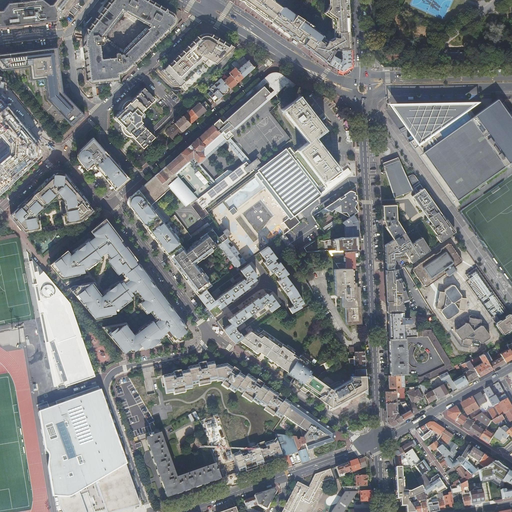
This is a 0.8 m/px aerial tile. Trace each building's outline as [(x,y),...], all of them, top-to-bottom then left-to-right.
[(0,0),(0,27),(57,21),(57,20),(59,19),(60,19),(61,19),(62,18),(64,17),(65,16),(77,0),(56,0),(52,5),(49,5),(49,3),(45,0),(34,0),(35,0),(32,0),(31,0),(28,0),(28,1),(22,1),(21,0),(20,0),(12,1),(12,3),(10,3),(10,1),(7,1),(2,8),(3,11),(0,10),(0,0)] [(87,80),(87,81),(91,84),(92,84),(118,80),(118,81),(119,81),(118,75),(119,75),(122,74),(125,73),(128,72),(134,65),(135,65),(136,65),(135,64),(164,37),(169,32),(169,33),(170,32),(170,31),(175,27),(176,26),(176,24),(177,23),(177,21),(177,20),(177,18),(176,17),(176,16),(175,15),(174,14),(167,10),(167,9),(166,9),(149,0),(110,0),(88,29),(87,28),(87,29),(87,30),(85,33),(84,36),(83,38),(83,41),(83,43),(83,45),(83,46),(83,47),(87,79),(87,80)] [(242,0),(242,1),(244,2),(249,6),(254,9),(255,10),(264,0),(242,0)] [(264,0),(255,10),(270,21),(281,7),(280,8),(276,5),(276,4),(273,2),(274,1),(273,1),(273,2),(270,0),(264,0)] [(334,28),(334,33),(349,32),(348,14),(348,11),(347,0),(329,0),(330,1),(330,4),(331,4),(329,7),(324,13),(331,18),(333,20),(334,28)] [(411,0),(409,6),(445,20),(452,0),(411,0)] [(282,7),(281,7),(270,21),(273,23),(296,40),(296,39),(297,40),(302,43),(303,44),(302,45),(303,45),(304,44),(311,50),(310,51),(311,51),(323,35),(324,34),(313,27),(312,28),(309,26),(310,25),(286,7),(285,9),(282,7)] [(198,37),(197,36),(197,37),(164,70),(163,69),(163,70),(175,83),(181,89),(184,92),(181,94),(184,96),(186,94),(232,50),(234,47),(230,45),(231,45),(230,45),(213,35),(212,34),(212,35),(209,34),(207,33),(206,33),(203,34),(202,34),(200,35),(199,36),(198,37)] [(311,51),(328,63),(332,56),(335,51),(329,41),(328,41),(324,38),(324,36),(323,35),(311,51)] [(338,51),(350,50),(349,37),(347,37),(347,38),(340,38),(339,39),(336,38),(336,37),(334,37),(334,38),(333,40),(330,41),(329,41),(335,51),(338,51)] [(32,93),(34,98),(38,104),(63,135),(84,115),(68,98),(61,83),(59,62),(56,63),(54,50),(41,51),(41,49),(9,53),(11,69),(13,69),(13,71),(15,73),(18,78),(23,82),(24,83),(27,86),(28,87),(29,88),(30,90),(32,93)] [(350,66),(350,50),(338,51),(338,56),(338,57),(339,58),(340,58),(341,58),(341,60),(340,60),(332,56),(328,63),(336,68),(342,71),(346,68),(348,67),(350,66)] [(448,53),(448,60),(454,60),(459,60),(465,60),(465,57),(465,52),(458,52),(458,51),(457,51),(457,52),(456,52),(456,53),(448,53)] [(231,64),(243,77),(250,71),(253,68),(247,61),(246,59),(242,63),(243,65),(240,67),(234,61),(231,64)] [(225,69),(230,75),(237,82),(243,77),(231,64),(229,66),(232,69),(230,71),(227,68),(225,69)] [(273,72),(270,73),(260,82),(222,115),(207,128),(182,151),(189,159),(193,156),(201,164),(227,141),(230,138),(234,135),(230,131),(270,98),(272,96),(293,82),(281,72),(277,71),(273,72)] [(230,75),(223,81),(230,88),(235,84),(237,82),(230,75)] [(230,88),(223,81),(220,78),(217,81),(218,81),(213,85),(220,93),(222,95),(223,95),(226,92),(229,89),(230,88)] [(220,93),(211,83),(210,85),(208,87),(209,88),(209,89),(210,91),(212,93),(209,96),(212,100),(214,102),(219,98),(222,95),(220,93)] [(294,86),(292,83),(284,89),(287,92),(288,91),(289,92),(293,88),(292,87),(294,86)] [(146,145),(146,144),(147,145),(148,145),(149,145),(150,144),(151,143),(151,141),(150,140),(151,141),(154,137),(149,132),(141,123),(142,122),(140,120),(140,116),(142,114),(141,113),(155,100),(152,96),(152,97),(151,95),(149,94),(148,92),(147,92),(147,91),(144,88),(131,100),(130,100),(127,101),(126,102),(125,103),(124,103),(123,105),(122,106),(122,109),(122,110),(114,117),(115,118),(114,119),(121,126),(121,127),(122,131),(125,133),(126,134),(127,135),(129,136),(131,136),(143,149),(146,145)] [(300,98),(290,106),(283,110),(298,130),(300,132),(308,142),(297,151),(323,182),(338,168),(324,150),(314,138),(324,129),(300,98)] [(409,141),(408,142),(415,152),(455,207),(459,204),(456,201),(477,187),(479,190),(478,188),(486,183),(487,185),(487,184),(484,181),(508,164),(511,168),(511,166),(511,120),(501,105),(497,99),(474,116),(470,111),(464,102),(456,108),(453,105),(424,125),(413,133),(407,138),(409,141)] [(0,194),(14,181),(12,179),(33,161),(32,159),(33,158),(34,157),(35,156),(35,155),(36,153),(37,153),(38,152),(38,151),(38,150),(37,149),(36,149),(36,147),(35,145),(34,143),(33,143),(33,142),(35,140),(27,131),(22,135),(18,130),(23,125),(22,124),(17,129),(13,123),(18,119),(15,116),(13,117),(12,115),(14,114),(13,113),(11,114),(10,113),(11,112),(2,100),(0,102),(0,194)] [(206,110),(201,104),(199,102),(192,108),(189,104),(188,106),(191,109),(198,117),(204,112),(206,110)] [(204,102),(201,104),(206,110),(209,107),(204,102)] [(392,104),(413,133),(424,125),(453,105),(456,108),(464,102),(392,104)] [(195,119),(198,117),(191,109),(183,116),(190,124),(195,119)] [(187,126),(190,124),(183,116),(182,116),(174,123),(181,131),(187,126)] [(22,124),(18,119),(13,123),(17,129),(22,124)] [(175,137),(181,131),(174,123),(172,121),(171,122),(173,125),(165,131),(172,139),(175,137)] [(27,131),(23,125),(18,130),(22,135),(27,131)] [(160,138),(158,135),(155,137),(164,147),(168,144),(162,137),(160,138)] [(111,183),(116,189),(128,178),(92,138),(79,151),(79,160),(86,169),(90,165),(94,162),(99,169),(111,183)] [(230,138),(227,141),(230,143),(246,162),(248,165),(251,162),(230,138)] [(230,143),(228,145),(243,164),(246,162),(230,143)] [(323,182),(297,151),(294,153),(290,147),(286,148),(258,169),(259,170),(294,216),(302,210),(302,209),(328,188),(324,184),(323,182)] [(178,173),(191,162),(189,159),(182,151),(156,175),(141,189),(152,204),(170,188),(186,206),(196,200),(198,198),(178,173)] [(260,162),(257,158),(251,162),(248,165),(252,169),(260,162)] [(34,162),(33,161),(12,179),(14,181),(34,162)] [(398,161),(383,166),(388,181),(392,196),(411,189),(410,188),(410,189),(409,187),(411,186),(412,187),(418,183),(413,176),(411,176),(406,178),(398,161)] [(248,165),(246,162),(243,164),(198,198),(196,200),(204,210),(253,170),(252,169),(248,165)] [(324,184),(328,188),(351,172),(348,168),(324,184)] [(259,171),(259,170),(206,211),(207,212),(214,221),(227,238),(230,242),(233,246),(239,254),(242,257),(245,262),(246,261),(299,222),(297,219),(295,217),(294,216),(259,171)] [(72,185),(63,174),(59,174),(54,174),(12,213),(11,215),(15,220),(25,232),(42,228),(40,219),(38,219),(38,216),(39,216),(39,214),(51,203),(57,201),(57,200),(60,199),(60,201),(62,211),(64,210),(65,214),(63,214),(65,224),(80,221),(93,210),(82,197),(78,192),(72,185)] [(417,193),(411,197),(427,218),(438,211),(436,208),(422,188),(419,185),(414,188),(417,193)] [(142,192),(141,189),(129,198),(128,205),(134,213),(147,229),(155,240),(158,243),(162,249),(167,256),(192,238),(190,236),(175,215),(170,219),(167,221),(162,215),(158,211),(157,210),(152,204),(142,192)] [(351,216),(357,212),(357,204),(357,202),(355,201),(357,200),(356,196),(354,194),(352,195),(350,194),(350,193),(350,192),(349,192),(342,196),(324,208),(330,212),(333,210),(339,206),(340,213),(349,218),(351,216)] [(324,208),(334,200),(331,195),(320,202),(324,208)] [(382,221),(383,221),(384,224),(385,227),(384,227),(393,240),(404,233),(396,220),(395,205),(382,206),(382,221)] [(438,211),(427,218),(431,224),(429,226),(441,242),(455,232),(442,215),(442,216),(438,211)] [(353,237),(358,237),(358,229),(358,220),(357,220),(355,218),(356,218),(358,217),(357,212),(351,216),(349,218),(342,222),(344,225),(345,237),(346,237),(353,237)] [(108,225),(104,220),(94,228),(96,231),(94,232),(97,236),(95,237),(90,241),(89,242),(88,241),(85,242),(83,245),(84,246),(80,248),(79,247),(76,249),(74,251),(75,252),(73,254),(72,254),(69,256),(67,253),(64,256),(63,255),(53,263),(56,268),(55,268),(55,269),(60,275),(61,275),(63,277),(66,276),(69,275),(70,275),(69,274),(76,273),(76,274),(79,273),(85,272),(84,270),(84,269),(83,268),(85,267),(86,268),(89,266),(92,264),(91,263),(94,260),(95,261),(100,257),(99,256),(105,252),(106,251),(107,252),(121,241),(108,224),(108,225)] [(227,238),(214,221),(209,225),(197,233),(193,237),(192,238),(167,256),(170,259),(171,259),(175,264),(174,265),(176,267),(177,266),(180,269),(178,270),(183,277),(184,278),(187,282),(189,281),(192,284),(199,278),(203,275),(202,274),(204,273),(202,274),(199,269),(195,264),(195,263),(194,263),(194,262),(195,262),(198,260),(199,261),(202,258),(206,254),(212,250),(218,246),(219,245),(227,238)] [(209,225),(207,223),(190,236),(192,238),(193,237),(192,236),(196,232),(197,233),(209,225)] [(389,242),(399,260),(406,260),(408,259),(411,263),(429,250),(417,231),(406,237),(404,233),(393,240),(389,242)] [(346,250),(354,249),(359,249),(358,237),(353,237),(346,237),(345,237),(342,237),(338,239),(338,238),(334,240),(335,246),(335,250),(345,250),(346,250)] [(230,242),(227,238),(219,245),(237,268),(243,263),(245,262),(242,257),(240,259),(237,255),(239,254),(233,246),(231,248),(228,244),(230,242)] [(125,246),(121,241),(107,252),(111,257),(125,246)] [(393,260),(399,260),(389,242),(384,246),(385,263),(386,263),(386,265),(386,268),(387,268),(388,268),(389,268),(390,268),(391,268),(392,267),(393,266),(393,265),(393,264),(393,263),(393,260)] [(414,268),(413,271),(424,286),(427,287),(446,273),(448,275),(448,276),(449,276),(456,271),(456,270),(454,267),(461,262),(462,260),(451,244),(448,244),(441,249),(441,251),(437,254),(434,254),(414,268)] [(237,268),(219,245),(218,246),(235,268),(237,268)] [(132,256),(125,246),(111,257),(110,258),(108,259),(113,265),(118,272),(119,273),(121,272),(122,271),(124,274),(125,273),(138,263),(133,255),(132,256)] [(268,247),(259,252),(263,258),(262,259),(264,262),(263,263),(271,273),(272,273),(274,276),(276,275),(278,279),(278,280),(276,281),(281,287),(279,288),(282,292),(284,291),(287,296),(290,301),(289,302),(291,306),(288,308),(291,313),(301,307),(300,305),(303,303),(295,290),(285,276),(287,274),(279,262),(278,263),(275,259),(276,258),(268,247)] [(352,268),(355,268),(354,252),(345,253),(345,256),(344,256),(344,258),(345,258),(345,261),(344,261),(344,263),(345,263),(345,264),(343,264),(343,263),(336,264),(339,269),(352,268)] [(37,283),(34,284),(55,387),(58,386),(59,390),(68,387),(68,386),(95,377),(94,374),(95,374),(70,303),(46,274),(45,276),(42,272),(43,271),(32,257),(37,283)] [(246,261),(245,262),(243,263),(237,268),(235,268),(234,269),(235,271),(236,271),(247,263),(246,261)] [(141,267),(138,263),(125,273),(127,276),(127,280),(123,282),(132,293),(132,294),(133,295),(134,296),(137,293),(139,292),(143,297),(140,298),(142,301),(140,303),(147,312),(150,311),(152,313),(154,311),(158,317),(158,321),(155,323),(153,320),(147,325),(146,324),(138,330),(139,331),(134,335),(128,327),(125,324),(107,327),(106,329),(124,351),(127,350),(129,349),(130,350),(135,349),(137,347),(137,348),(140,346),(141,348),(150,346),(153,343),(154,345),(158,344),(160,343),(159,341),(162,338),(161,337),(167,333),(169,336),(168,337),(171,341),(175,341),(177,339),(178,340),(182,339),(187,327),(180,318),(163,295),(152,280),(141,267)] [(207,292),(205,289),(197,295),(204,305),(211,314),(214,318),(222,312),(220,309),(230,301),(231,302),(232,301),(232,300),(249,287),(248,286),(256,280),(255,278),(257,276),(248,265),(240,270),(244,277),(242,278),(243,279),(237,284),(236,282),(233,284),(234,286),(223,294),(221,293),(219,295),(220,296),(214,301),(212,298),(213,297),(211,294),(210,294),(208,291),(207,292)] [(352,283),(352,268),(339,269),(334,270),(335,295),(341,295),(342,307),(344,307),(345,324),(361,324),(359,287),(355,287),(355,283),(352,283)] [(504,310),(476,268),(465,275),(493,317),(504,310)] [(235,271),(234,269),(220,279),(209,286),(210,288),(213,285),(214,286),(232,273),(235,271)] [(385,272),(386,287),(403,286),(400,278),(398,279),(397,270),(385,270),(385,272)] [(194,288),(192,289),(195,292),(197,295),(205,289),(209,286),(220,279),(215,272),(207,277),(199,283),(197,285),(194,288)] [(207,277),(204,273),(202,274),(203,275),(199,278),(192,284),(194,288),(197,285),(199,283),(207,277)] [(123,282),(120,284),(119,282),(119,281),(113,285),(114,287),(111,289),(110,288),(107,290),(105,292),(106,293),(102,296),(101,295),(97,289),(97,288),(95,286),(93,282),(86,284),(86,285),(82,286),(82,285),(81,285),(77,286),(74,286),(73,288),(78,294),(77,295),(79,297),(84,303),(88,308),(93,314),(94,315),(95,315),(97,317),(100,316),(102,316),(102,314),(107,313),(107,315),(111,314),(115,313),(115,310),(114,309),(117,307),(117,308),(120,306),(122,304),(122,303),(125,301),(126,302),(131,298),(130,297),(129,296),(132,294),(132,293),(123,282)] [(74,286),(77,286),(77,285),(72,286),(69,288),(78,298),(79,297),(77,295),(78,294),(73,288),(74,286)] [(444,308),(441,309),(441,312),(446,319),(448,319),(458,312),(458,310),(458,309),(454,302),(460,298),(461,296),(454,286),(451,285),(444,290),(444,293),(446,295),(444,308)] [(386,296),(386,300),(408,299),(407,297),(406,297),(405,293),(403,286),(386,287),(386,296)] [(446,295),(444,293),(439,292),(436,309),(441,309),(444,308),(446,295)] [(225,316),(217,322),(229,338),(235,344),(236,343),(243,337),(239,333),(238,333),(240,332),(238,329),(236,330),(234,327),(237,325),(237,326),(240,324),(241,325),(244,323),(243,321),(254,313),(255,314),(258,312),(257,311),(263,306),(264,307),(266,305),(270,312),(279,305),(270,294),(268,295),(266,293),(258,299),(257,298),(228,319),(225,316)] [(458,309),(458,310),(464,311),(466,299),(460,298),(454,302),(458,309)] [(387,307),(387,313),(402,312),(403,312),(403,307),(402,304),(402,303),(408,300),(408,299),(386,300),(387,307)] [(147,312),(140,303),(139,304),(146,313),(147,312)] [(279,305),(271,312),(272,315),(280,309),(279,305)] [(286,318),(289,316),(284,307),(281,309),(286,318)] [(388,328),(388,339),(403,338),(403,327),(403,323),(410,323),(410,318),(407,319),(407,318),(403,318),(402,315),(402,312),(387,313),(388,328)] [(511,319),(509,315),(496,324),(503,335),(507,332),(507,333),(511,329),(511,319)] [(467,318),(466,324),(471,331),(478,326),(479,326),(480,320),(467,318)] [(129,326),(126,322),(102,327),(124,353),(132,351),(136,350),(135,349),(130,350),(129,349),(127,350),(124,351),(106,329),(107,327),(125,324),(128,327),(129,326)] [(453,331),(453,333),(458,340),(460,340),(462,339),(476,341),(477,343),(479,343),(480,344),(487,339),(487,336),(480,327),(479,326),(478,326),(471,331),(466,324),(463,324),(453,331)] [(245,331),(247,334),(252,331),(254,329),(253,327),(251,325),(245,330),(246,330),(245,331)] [(421,377),(417,377),(419,385),(422,383),(427,381),(438,376),(446,372),(454,368),(453,367),(431,329),(415,330),(416,336),(421,336),(422,337),(427,337),(444,366),(421,377)] [(243,337),(236,343),(237,343),(241,345),(247,349),(250,352),(251,352),(252,351),(255,353),(257,350),(260,353),(268,359),(271,361),(275,363),(277,361),(281,364),(291,351),(282,345),(263,331),(258,335),(252,331),(247,334),(243,337)] [(389,366),(390,376),(404,375),(408,375),(408,373),(407,373),(405,340),(405,338),(403,338),(388,339),(388,341),(388,342),(389,366)] [(462,339),(460,340),(460,345),(478,348),(479,343),(477,343),(476,341),(462,339)] [(278,366),(288,373),(297,359),(292,355),(293,354),(294,352),(293,352),(286,347),(283,344),(282,345),(291,351),(281,364),(277,361),(275,363),(278,366)] [(511,355),(509,352),(508,349),(499,354),(501,357),(504,362),(511,357),(511,355)] [(355,369),(365,369),(365,360),(364,352),(354,352),(354,356),(355,365),(355,369)] [(504,362),(501,357),(490,364),(487,359),(489,358),(486,352),(483,354),(482,354),(491,369),(504,362)] [(485,373),(491,369),(482,354),(469,361),(471,365),(480,360),(482,363),(473,368),(477,375),(478,377),(485,373)] [(297,385),(300,387),(309,374),(315,366),(305,358),(304,360),(299,357),(298,357),(297,359),(288,373),(294,377),(289,383),(292,385),(293,383),(295,385),(295,386),(295,387),(297,385)] [(466,381),(477,375),(473,368),(471,365),(469,361),(464,363),(468,370),(462,374),(466,381)] [(285,400),(279,395),(278,396),(269,390),(268,391),(262,387),(263,386),(263,385),(257,381),(256,383),(247,376),(245,378),(244,379),(238,375),(239,374),(233,369),(232,371),(226,366),(214,369),(214,367),(213,364),(206,366),(206,365),(205,364),(198,366),(198,367),(187,370),(187,372),(188,373),(181,375),(180,373),(173,374),(173,375),(173,376),(162,378),(166,394),(172,392),(173,394),(173,395),(184,392),(184,391),(184,390),(191,388),(191,386),(190,385),(197,383),(198,385),(198,386),(210,383),(209,382),(209,381),(216,379),(216,381),(217,381),(221,380),(224,382),(223,384),(223,385),(229,389),(229,388),(235,392),(237,390),(238,389),(244,393),(243,394),(242,395),(252,402),(252,401),(253,400),(259,404),(260,403),(266,407),(265,409),(274,416),(274,415),(275,414),(281,418),(283,416),(290,405),(284,401),(285,400)] [(453,391),(457,389),(452,381),(446,372),(438,376),(440,380),(441,381),(445,379),(453,391)] [(366,393),(366,385),(365,376),(352,376),(350,376),(350,380),(332,390),(317,379),(312,376),(309,374),(300,387),(299,389),(301,391),(306,395),(308,396),(311,394),(327,405),(331,408),(340,403),(342,404),(345,402),(345,400),(353,396),(361,391),(363,392),(366,394),(366,393)] [(466,381),(462,374),(462,375),(452,381),(457,389),(462,386),(468,383),(466,381)] [(247,375),(247,376),(256,383),(257,381),(247,375)] [(388,376),(388,389),(395,388),(401,388),(400,377),(402,378),(404,378),(404,375),(390,376),(388,376)] [(438,376),(427,381),(429,386),(440,380),(438,376)] [(428,403),(435,398),(431,391),(427,393),(422,383),(419,385),(428,403)] [(499,383),(495,385),(499,393),(503,391),(499,383)] [(436,399),(447,393),(442,385),(433,390),(432,389),(431,389),(431,390),(432,391),(431,391),(435,398),(436,399)] [(138,502),(99,387),(56,402),(57,406),(39,412),(45,449),(49,453),(50,456),(50,457),(48,468),(53,497),(55,497),(57,511),(85,511),(73,476),(80,473),(92,507),(95,506),(97,511),(99,511),(105,511),(138,502)] [(385,396),(385,403),(396,403),(395,388),(388,389),(384,389),(385,396)] [(494,396),(490,388),(484,391),(489,400),(495,397),(494,396),(495,395),(494,396)] [(410,401),(405,403),(412,415),(418,412),(413,403),(422,398),(417,389),(414,390),(413,389),(409,391),(409,390),(406,392),(407,394),(410,401)] [(479,394),(473,397),(479,407),(487,403),(482,393),(479,394)] [(251,403),(252,402),(242,395),(241,396),(251,403)] [(495,397),(489,400),(494,407),(508,399),(505,395),(498,399),(496,396),(495,395),(494,396),(495,397)] [(479,407),(473,397),(468,400),(461,404),(466,412),(468,416),(480,409),(479,407)] [(494,407),(483,414),(492,422),(503,415),(504,414),(511,409),(511,406),(511,404),(508,399),(494,407)] [(391,427),(404,420),(412,415),(405,403),(405,402),(396,403),(385,403),(385,411),(386,424),(389,425),(391,427)] [(300,408),(292,403),(291,404),(290,405),(283,416),(295,424),(305,412),(300,408)] [(460,415),(462,414),(457,407),(448,412),(448,416),(452,418),(456,421),(460,415)] [(273,417),(274,416),(265,409),(264,411),(273,417)] [(188,415),(192,422),(199,418),(195,411),(188,415)] [(315,419),(305,412),(295,424),(306,432),(302,438),(303,438),(313,440),(324,425),(315,419)] [(212,455),(216,466),(220,479),(229,476),(238,473),(238,472),(233,457),(232,456),(217,413),(200,421),(212,455)] [(483,414),(475,418),(487,426),(484,429),(486,430),(487,429),(492,422),(483,414)] [(503,415),(492,422),(496,425),(505,420),(503,415)] [(464,426),(468,420),(463,416),(458,422),(464,426)] [(471,421),(469,418),(469,419),(468,420),(464,426),(463,427),(472,433),(480,439),(485,432),(481,428),(482,427),(480,426),(480,428),(474,424),(475,423),(471,420),(471,421)] [(433,432),(440,436),(444,430),(433,423),(429,423),(423,426),(419,429),(423,435),(420,437),(423,441),(429,438),(432,433),(433,432)] [(327,428),(324,425),(313,440),(316,448),(333,442),(334,439),(334,436),(335,433),(327,428)] [(509,425),(502,429),(511,437),(511,428),(511,429),(511,430),(508,427),(510,426),(509,425)] [(183,438),(189,436),(187,428),(175,431),(179,442),(184,440),(183,438)] [(502,429),(500,428),(495,435),(494,436),(497,439),(497,440),(502,443),(504,442),(507,439),(507,438),(508,436),(510,438),(511,437),(502,429)] [(495,435),(487,429),(486,430),(485,432),(480,439),(485,442),(489,444),(494,436),(495,435)] [(448,433),(444,430),(440,436),(437,441),(438,442),(439,440),(447,445),(453,436),(448,433)] [(220,479),(216,466),(206,469),(206,468),(204,468),(204,470),(188,475),(188,474),(185,475),(186,476),(178,479),(178,481),(176,482),(171,465),(172,465),(171,463),(170,463),(164,447),(165,446),(164,444),(163,444),(160,435),(151,438),(150,437),(148,438),(149,439),(146,440),(161,481),(167,498),(220,479)] [(292,437),(287,436),(275,435),(276,439),(282,456),(282,457),(283,459),(286,469),(291,467),(287,455),(297,452),(296,449),(292,437)] [(305,444),(303,438),(299,438),(299,440),(298,441),(297,440),(296,440),(295,437),(292,437),(296,449),(300,448),(299,446),(305,444)] [(313,440),(303,438),(305,444),(307,451),(312,449),(316,448),(313,440)] [(282,456),(276,439),(273,443),(265,446),(264,445),(264,444),(257,447),(258,449),(247,452),(247,451),(239,453),(239,454),(239,455),(233,457),(238,472),(247,468),(248,470),(248,471),(256,467),(256,466),(256,465),(262,463),(263,464),(263,465),(274,461),(274,460),(273,459),(282,456)] [(410,443),(400,449),(403,455),(411,450),(417,446),(414,441),(410,443)] [(435,442),(427,447),(430,451),(432,450),(433,452),(436,449),(438,448),(440,446),(439,445),(438,446),(435,442)] [(448,449),(455,454),(459,447),(452,443),(448,449)] [(461,466),(472,448),(467,445),(466,447),(467,447),(460,457),(456,453),(453,457),(456,461),(459,464),(461,466)] [(438,448),(436,449),(443,457),(441,457),(436,460),(438,463),(450,455),(442,446),(439,449),(438,448)] [(472,448),(461,466),(467,472),(470,475),(472,474),(475,473),(471,467),(472,467),(471,466),(470,466),(466,462),(469,459),(468,457),(469,456),(472,459),(472,460),(473,459),(476,462),(474,465),(476,466),(477,464),(478,463),(483,455),(478,452),(472,448)] [(395,453),(401,463),(403,467),(405,465),(404,463),(403,463),(401,461),(405,459),(403,455),(400,449),(397,450),(398,451),(395,453)] [(298,452),(302,463),(308,461),(309,461),(305,450),(298,452)] [(411,450),(403,455),(405,459),(411,469),(415,466),(420,463),(411,450)] [(450,455),(438,463),(441,467),(446,464),(450,470),(451,469),(459,464),(456,461),(453,463),(450,458),(452,457),(450,455)] [(478,463),(477,464),(483,468),(487,466),(493,462),(490,460),(483,455),(478,463)] [(355,461),(348,463),(351,473),(367,467),(363,458),(355,461)] [(420,463),(415,466),(422,476),(425,474),(429,471),(422,461),(420,463)] [(483,468),(478,471),(480,481),(492,480),(499,484),(501,482),(508,472),(502,468),(501,467),(493,462),(483,468)] [(339,466),(336,467),(339,477),(345,476),(344,474),(349,472),(350,474),(351,473),(348,463),(345,464),(343,465),(339,466)] [(470,476),(470,475),(467,472),(464,473),(460,467),(456,470),(462,479),(458,481),(452,484),(453,485),(450,487),(450,490),(459,485),(461,484),(466,481),(472,478),(470,476)] [(405,511),(414,511),(413,509),(407,500),(415,496),(424,492),(423,490),(421,487),(410,492),(407,491),(406,491),(406,488),(404,488),(404,491),(402,491),(402,480),(403,480),(403,478),(401,478),(401,468),(395,468),(396,499),(400,499),(400,503),(402,503),(402,507),(405,507),(405,511)] [(282,511),(314,511),(325,490),(322,488),(324,484),(334,480),(331,469),(315,475),(308,489),(297,483),(293,490),(289,498),(282,511)] [(449,470),(445,473),(449,480),(451,478),(449,475),(453,472),(451,469),(450,470),(449,470)] [(511,474),(508,472),(501,482),(499,484),(500,488),(502,487),(504,486),(503,483),(505,483),(511,487),(511,490),(507,492),(506,491),(505,491),(504,490),(501,490),(502,500),(511,497),(511,474)] [(73,476),(79,493),(83,490),(86,489),(80,473),(73,476)] [(423,490),(439,479),(439,478),(437,475),(427,482),(424,477),(426,476),(425,474),(422,476),(417,480),(421,487),(423,490)] [(356,489),(352,489),(352,492),(355,492),(359,492),(371,491),(371,486),(366,487),(366,476),(355,477),(356,489)] [(434,489),(438,494),(442,492),(447,489),(443,483),(442,483),(439,479),(423,490),(424,492),(425,495),(434,489)] [(468,487),(467,486),(466,481),(461,484),(459,485),(461,493),(461,495),(464,494),(463,490),(462,489),(462,488),(468,487)] [(453,494),(461,493),(459,485),(450,490),(451,493),(452,499),(454,498),(453,494)] [(273,489),(254,496),(255,498),(257,505),(259,506),(261,502),(262,503),(261,505),(262,506),(261,508),(266,510),(275,492),(274,491),(273,489)] [(371,501),(371,491),(359,492),(359,493),(360,493),(361,502),(371,501)] [(484,503),(482,493),(482,491),(469,494),(470,497),(471,506),(478,504),(484,503)] [(331,511),(341,511),(355,492),(352,492),(345,492),(331,511)] [(426,496),(425,495),(424,492),(415,496),(418,502),(419,502),(425,500),(425,497),(426,496)] [(444,505),(443,497),(442,492),(438,494),(436,495),(439,511),(443,511),(445,510),(444,505)] [(452,499),(451,493),(448,493),(448,496),(443,497),(444,505),(449,505),(450,508),(454,508),(453,503),(452,499)] [(436,511),(439,511),(436,495),(431,498),(428,500),(427,500),(429,511),(436,511)] [(468,506),(471,506),(470,497),(462,499),(463,501),(464,507),(468,506)] [(255,498),(244,502),(247,511),(257,511),(255,511),(253,510),(252,510),(251,509),(250,508),(257,505),(255,498)] [(138,502),(105,511),(117,511),(140,506),(138,502)]
